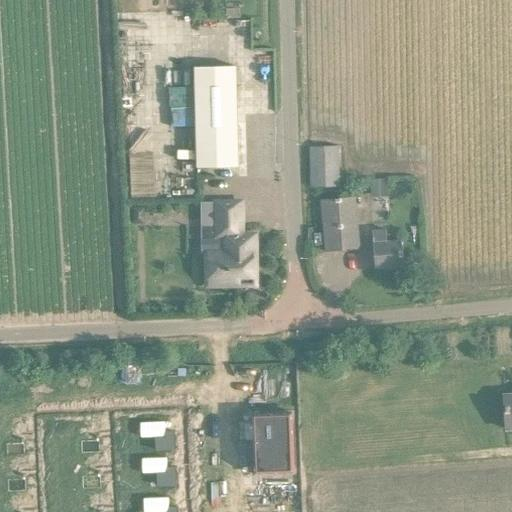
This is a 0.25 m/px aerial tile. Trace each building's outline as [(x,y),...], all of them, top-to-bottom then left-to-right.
[(196,167),(237,166),(235,66),(194,67),(196,167)] [(310,187),(340,186),(339,145),(310,146),(310,187)] [(370,193),(386,193),(386,179),(370,180),(370,193)] [(325,252),(360,249),(356,197),(321,200),(325,252)] [(207,284),(245,284),(245,281),(255,281),(255,234),(241,234),(241,201),(214,202),(214,224),(223,224),(223,252),(207,252),(207,259),(205,263),(205,266),(205,270),(206,273),(207,277),(207,284)] [(133,222),(139,222),(143,219),(143,208),(133,208),(133,222)] [(373,232),(376,270),(403,267),(401,242),(388,243),(386,231),(373,232)] [(252,414),(254,474),(294,472),(292,412),(252,414)] [(141,421),(141,435),(155,434),(156,447),(171,447),(170,420),(141,421)] [(143,469),(168,469),(167,456),(143,456),(143,469)] [(156,469),(158,484),(176,482),(175,467),(156,469)] [(158,510),(158,511),(177,511),(177,505),(169,505),(169,495),(145,496),(145,511),(158,510)]
